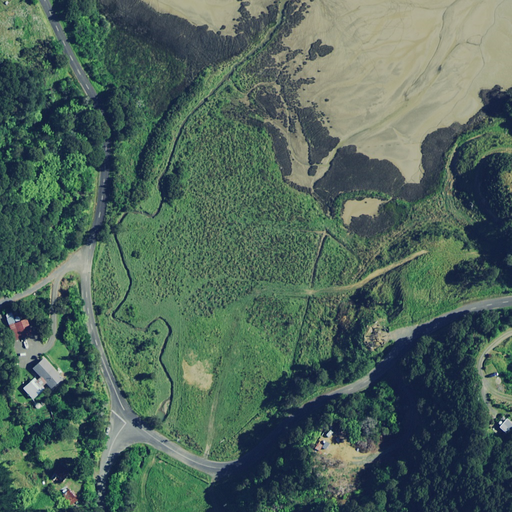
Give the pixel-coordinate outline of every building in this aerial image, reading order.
[(19,316),(14,318),(13,314),(7,317),(11,327),(17,341),(33,335),(26,317),(21,319),(19,316)] [(63,379),(45,359),(34,369),(52,389),(63,379)] [(45,389),(36,379),(24,389),(34,400),(45,389)] [(70,471),(61,465),(53,479),(62,485),(70,471)] [(60,495),(68,504),(71,501),(74,504),(80,499),(70,487),(60,495)]
